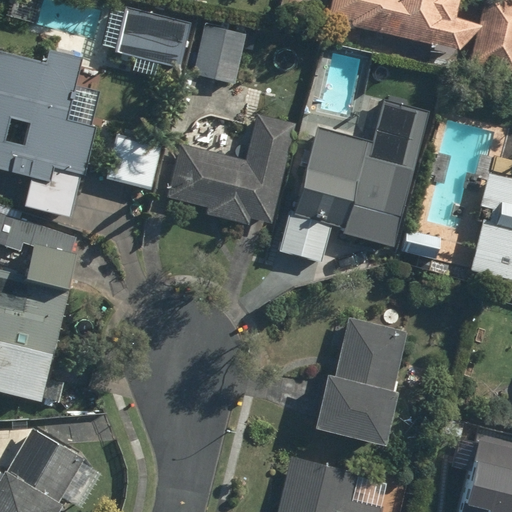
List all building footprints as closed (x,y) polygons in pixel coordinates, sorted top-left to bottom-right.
[(350,26),(457,49),(474,31),(476,24),(449,19),(452,0),(330,0),(327,14),(352,20),(350,26)] [(511,72),(511,0),(482,0),(469,63),(511,72)] [(190,23),(125,7),(113,51),(178,68),(190,23)] [(245,33),(204,24),(192,74),(233,83),(245,33)] [(0,168),(9,171),(13,157),(30,161),(27,175),(31,176),(23,206),(69,218),(79,176),(83,177),(95,126),(90,125),(98,91),(74,85),(81,59),(49,51),(46,64),(0,52),(0,168)] [(277,251),(319,263),(330,224),(343,228),(347,216),(379,224),(383,209),(399,213),(427,112),(383,100),(371,142),(316,127),(293,211),(288,210),(277,251)] [(179,143),(166,197),(206,207),(204,214),(247,225),(248,219),(271,225),(296,122),(255,112),(243,158),(179,143)] [(115,135),(104,178),(148,190),(160,147),(115,135)] [(511,177),(489,172),(480,206),(485,207),(468,271),(511,282),(511,177)] [(0,393),(40,404),(83,249),(79,248),(83,234),(0,210),(0,243),(20,250),(23,244),(31,246),(23,276),(0,271),(0,393)] [(442,237),(404,228),(398,251),(437,259),(442,237)] [(382,446),(395,392),(390,391),(405,331),(347,317),(333,376),(325,374),(311,429),(382,446)] [(0,479),(0,511),(55,511),(60,504),(58,502),(84,457),(31,427),(0,479)] [(481,440),(465,506),(488,511),(487,511),(511,511),(511,442),(478,435),(477,439),(481,440)] [(378,511),(380,507),(351,500),(357,473),(290,458),(277,511),(378,511)]
